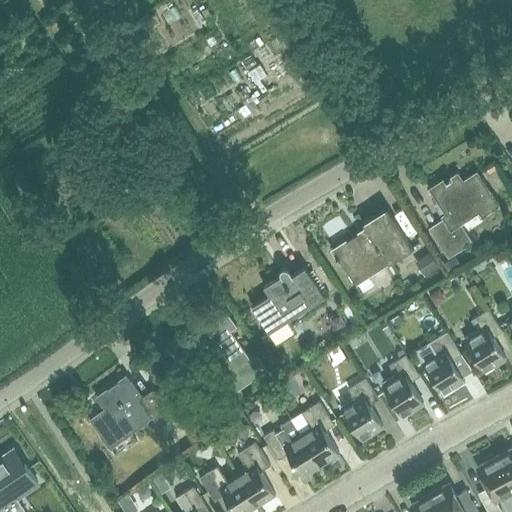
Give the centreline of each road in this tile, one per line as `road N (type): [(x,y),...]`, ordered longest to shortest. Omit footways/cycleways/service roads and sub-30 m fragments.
road 1 (unclassified): [(0,396),(280,207),(511,74)]
road 2 (residential): [(332,511),(511,405)]
